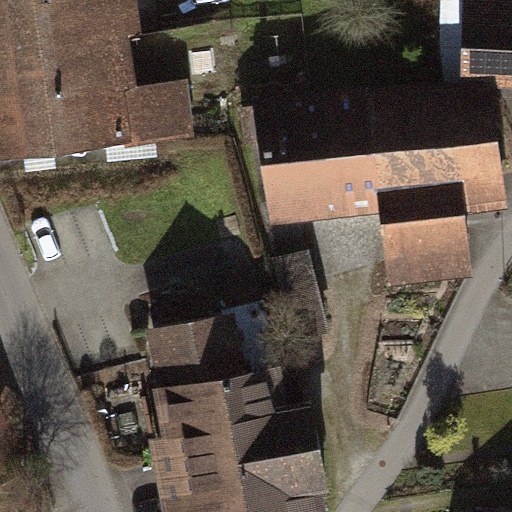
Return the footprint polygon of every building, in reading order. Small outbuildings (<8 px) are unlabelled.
[(0,0),(0,69),(61,61),(59,44),(115,38),(126,36),(121,0),(0,0)] [(511,0),(468,0),(468,76),(511,76),(511,0)] [(122,89),(115,38),(59,44),(61,61),(0,69),(0,156),(128,139),(122,89)] [(128,139),(148,139),(147,121),(188,118),(187,84),(122,89),(128,139)] [(274,205),(344,195),(383,191),(460,181),(501,176),(491,86),(330,98),(246,110),(249,136),(264,135),(274,205)] [(188,118),(147,121),(148,139),(189,136),(188,118)] [(383,191),(390,246),(468,238),(460,181),(383,191)] [(468,238),(390,246),(394,278),(471,270),(468,238)] [(309,253),(279,260),(298,339),(328,332),(309,253)] [(264,305),(161,325),(173,386),(170,387),(194,511),(317,511),(312,483),(328,479),(314,405),(287,411),(278,364),(275,365),(264,305)] [(0,468),(10,464),(0,440),(0,468)]
